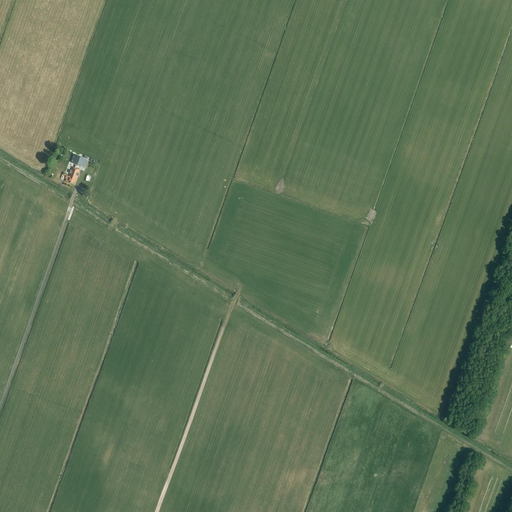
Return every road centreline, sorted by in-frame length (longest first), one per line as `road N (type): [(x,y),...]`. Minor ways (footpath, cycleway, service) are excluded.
road 1 (track): [(0,407),(77,187)]
road 2 (track): [(156,511),(238,293)]
